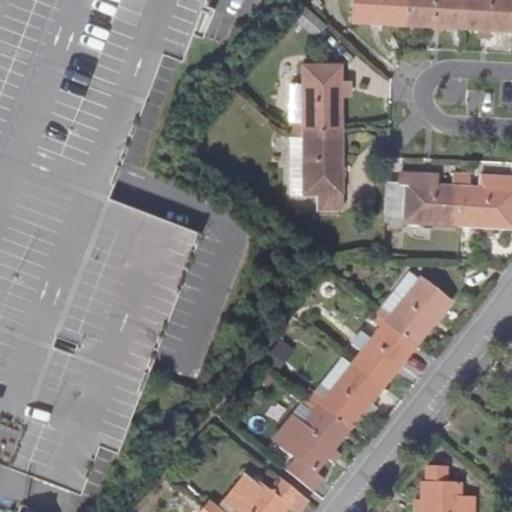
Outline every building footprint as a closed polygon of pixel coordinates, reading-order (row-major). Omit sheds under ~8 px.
[(0,0),(0,463),(82,495),(101,446),(118,452),(201,233),(109,198),(163,55),(183,62),(205,0),(0,0)] [(407,25),(407,0),(352,0),(352,22),(407,25)] [(461,28),(462,0),(407,0),(407,25),(461,28)] [(511,0),(462,0),(461,28),(511,30),(511,0)] [(302,4),(291,16),(316,38),(327,26),(302,4)] [(303,110),(303,122),(303,130),(342,129),(342,97),(349,97),(349,82),(341,82),(341,65),(303,65),(303,85),(291,85),(291,110),(303,110)] [(291,122),(291,130),(303,130),(303,122),(291,122)] [(318,194),(342,194),(342,129),(303,130),(304,138),(304,167),(304,194),(318,194)] [(291,138),(304,138),(303,130),(291,130),(291,138)] [(292,195),(304,194),(304,167),(292,167),(292,195)] [(459,227),(461,188),(453,188),(433,187),(434,175),(386,172),(385,217),(404,218),(404,224),(459,227)] [(453,175),(453,188),(461,188),(462,176),(453,175)] [(469,176),(462,176),(461,188),(468,189),(469,176)] [(479,189),(468,189),(461,188),(459,227),(511,229),(511,190),(511,191),(511,179),(480,177),(479,189)] [(343,210),(342,194),(318,194),(318,210),(343,210)] [(404,300),(391,316),(386,322),(416,346),(450,303),(421,279),(419,281),(409,273),(394,292),(404,300)] [(376,314),(386,322),(391,316),(381,308),(376,314)] [(371,320),(381,329),(386,322),(376,314),(371,320)] [(416,346),(386,322),(381,329),(372,340),(361,333),(352,345),(361,353),(352,364),(383,388),(416,346)] [(377,411),(369,405),(383,388),(352,364),(324,401),(319,407),(349,431),(362,414),(370,420),(377,411)] [(309,399),(319,407),(324,401),(314,393),(309,399)] [(304,405),(314,413),(319,407),(309,399),(304,405)] [(273,440),(284,450),(295,458),(285,470),(312,493),(323,480),(315,473),(327,459),(333,464),(340,455),(333,450),(349,431),(319,407),(314,413),(303,426),(292,417),(273,440)] [(472,511),(472,498),(460,498),(460,484),(445,484),(446,469),(426,469),(426,484),(421,484),(421,502),(415,501),(414,511),(472,511)] [(220,511),(218,510),(209,503),(203,510),(204,511),(284,511),(288,508),(292,511),(297,511),(307,500),(279,478),(268,491),(258,484),(257,485),(244,475),(223,503),(234,511),(220,511)] [(234,511),(223,503),(218,510),(220,511),(234,511)]
